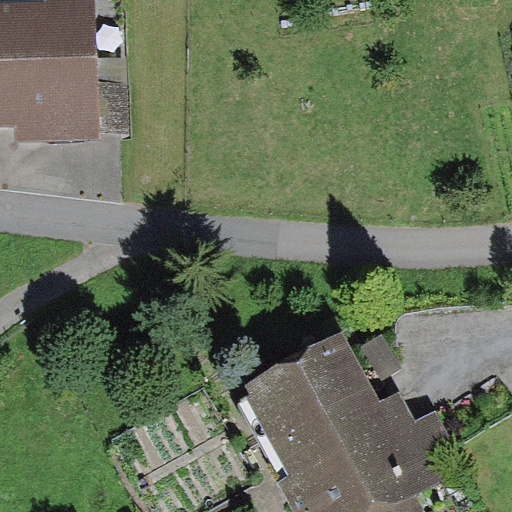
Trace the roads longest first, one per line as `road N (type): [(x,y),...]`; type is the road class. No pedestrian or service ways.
road 1 (residential): [(158,230),(404,249),(511,243)]
road 2 (residential): [(0,318),(158,230)]
road 3 (residential): [(0,210),(158,230)]
